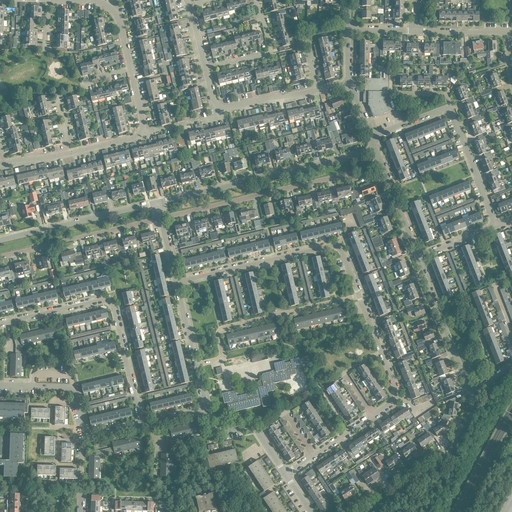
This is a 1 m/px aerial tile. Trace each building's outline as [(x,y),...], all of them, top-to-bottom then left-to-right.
[(232,4),(233,3),(232,0),(229,1),(230,4),(226,5),(227,9),(228,12),(234,11),(232,4)] [(235,0),(236,3),(233,3),(232,4),(234,11),(240,10),(238,2),(239,2),(238,0),(235,0)] [(241,0),(242,1),(239,2),(238,2),(240,10),(247,8),(244,0),(241,0)] [(366,7),(366,10),(378,10),(378,7),(370,7),(371,0),(362,0),(362,7),(366,7)] [(31,3),(31,13),(38,14),(38,13),(41,13),(41,12),(42,12),(42,7),(39,7),(39,4),(40,4),(38,4),(31,3)] [(175,5),(166,7),(167,10),(165,10),(166,12),(167,12),(176,10),(176,7),(178,6),(178,4),(177,4),(175,5)] [(221,10),(220,6),(217,7),(214,8),(215,12),(217,19),(223,17),(221,10)] [(227,9),(224,9),(223,6),(220,6),(221,10),(223,17),(229,16),(228,12),(227,9)] [(445,21),(445,12),(439,12),(439,8),(436,9),(436,21),(439,21),(445,21)] [(478,12),(473,12),(473,22),(479,22),(479,15),(482,15),(482,8),(479,8),(478,12)] [(133,15),(131,16),(132,21),(139,19),(138,16),(143,15),(142,12),(145,11),(145,9),(141,10),(133,12),(133,15)] [(215,12),(212,12),(211,9),(208,9),(208,13),(209,13),(210,20),(217,19),(215,12)] [(209,13),(208,13),(205,14),(204,10),(202,11),(204,22),(210,20),(209,13)] [(378,10),(366,10),(366,13),(362,13),(362,20),(370,20),(370,15),(378,15),(378,10)] [(277,23),(284,21),(282,15),(285,14),(284,11),(274,13),(274,16),(271,17),(272,20),(273,23),(277,22),(277,23)] [(178,15),(169,17),(170,22),(179,20),(178,17),(180,16),(180,14),(177,15),(178,15)] [(404,14),(394,14),(394,23),(398,23),(398,20),(404,20),(404,14)] [(136,27),(144,25),(143,20),(134,22),(135,26),(133,26),(133,28),(136,28),(136,27)] [(179,30),(179,27),(181,27),(180,21),(168,24),(170,30),(167,31),(167,33),(170,32),(179,30)] [(104,24),(95,26),(96,28),(94,29),(94,31),(96,31),(106,29),(108,28),(107,23),(104,24)] [(96,31),(94,31),(95,34),(92,35),(93,37),(104,34),(104,31),(106,31),(106,29),(96,31)] [(146,30),(137,32),(134,33),(136,41),(148,39),(146,30)] [(259,32),(253,33),(254,40),(255,40),(258,39),(259,43),(262,42),(261,41),(259,32)] [(254,40),(253,33),(247,35),(248,42),(252,41),(253,45),(256,44),(255,40),(254,40)] [(104,34),(93,37),(94,42),(97,41),(97,42),(106,40),(106,39),(105,36),(107,36),(107,34),(104,34)] [(319,45),(328,43),(327,38),(330,37),(330,34),(320,36),(320,39),(318,40),(319,45)] [(248,42),(247,35),(240,36),(242,43),(243,47),(247,46),(249,45),(248,42)] [(242,43),(240,36),(234,38),(235,41),(236,45),(240,44),(240,47),(243,47),(242,43)] [(23,45),(23,48),(30,48),(35,48),(35,45),(37,45),(37,42),(34,42),(34,39),(34,38),(26,38),(26,45),(23,45)] [(138,48),(141,47),(150,45),(149,42),(152,41),(151,39),(148,40),(139,42),(140,45),(138,46),(138,48)] [(281,41),(277,41),(278,44),(282,44),(282,47),(284,47),(288,46),(290,46),(288,39),(281,41)] [(235,41),(229,42),(231,50),(231,53),(234,53),(234,49),(237,48),(236,45),(235,41)] [(57,42),(57,45),(53,45),(53,48),(60,49),(60,52),(67,52),(67,49),(64,49),(64,42),(57,42)] [(380,49),(380,56),(383,56),(383,51),(389,51),(389,42),(383,42),(383,43),(383,49),(380,49)] [(394,42),(394,51),(395,51),(397,51),(397,55),(400,55),(400,56),(403,56),(403,49),(400,49),(400,43),(400,42),(395,42),(394,42)] [(442,43),(442,56),(462,56),(462,43),(455,43),(455,42),(451,42),(449,42),(449,43),(442,43)] [(481,42),(473,43),(473,48),(474,54),(476,54),(477,58),(486,57),(485,53),(483,53),(481,42)] [(489,52),(486,52),(487,60),(493,59),(493,52),(496,52),(496,42),(488,43),(489,52)] [(183,45),(174,47),(175,52),(184,50),(186,49),(185,44),(183,45)] [(225,51),(223,44),(217,45),(219,53),(218,53),(219,56),(222,55),(225,55),(224,51),(225,51)] [(403,49),(403,56),(404,56),(406,56),(407,54),(413,54),(413,44),(407,44),(407,49),(403,49)] [(413,44),(413,54),(418,54),(418,56),(421,56),(421,49),(418,49),(418,44),(413,44)] [(421,49),(421,56),(424,56),(424,54),(430,54),(430,44),(424,44),(424,49),(421,49)] [(430,44),(430,54),(433,54),(433,56),(433,57),(439,57),(439,56),(439,49),(435,49),(435,44),(430,44)] [(219,53),(217,45),(210,47),(213,58),(216,57),(215,53),(218,53),(219,53)] [(175,52),(176,58),(188,55),(186,49),(184,50),(175,52)] [(113,54),(110,55),(112,62),(113,65),(119,64),(118,59),(116,50),(113,51),(113,54)] [(110,55),(104,56),(106,63),(107,67),(113,65),(112,62),(110,55)] [(104,56),(98,57),(100,65),(100,64),(100,65),(103,64),(104,67),(107,67),(106,63),(104,56)] [(100,65),(98,57),(92,59),(91,59),(92,63),(92,62),(93,66),(94,66),(97,65),(97,69),(100,68),(100,65),(100,64),(100,65)] [(141,68),(143,68),(152,65),(154,65),(154,62),(153,60),(151,61),(151,60),(142,62),(143,66),(140,66),(141,68)] [(92,62),(92,63),(86,64),(88,71),(88,73),(89,75),(91,74),(91,70),(94,69),(94,66),(93,66),(92,62)] [(88,71),(86,64),(80,65),(79,63),(76,63),(78,70),(81,69),(82,76),(85,75),(85,72),(88,71)] [(277,67),(274,68),(273,68),(275,75),(281,74),(280,70),(279,63),(276,63),(277,67)] [(424,77),(424,86),(429,86),(429,82),(433,82),(433,74),(433,67),(433,66),(429,66),(429,67),(429,74),(424,74),(424,77)] [(242,71),(244,79),(245,81),(247,80),(247,78),(250,77),(248,70),(246,70),(248,69),(248,67),(241,68),(242,72),(242,71)] [(261,71),(260,67),(254,69),(256,80),(263,78),(261,71)] [(241,68),(235,69),(236,73),(238,80),(244,79),(242,71),(242,72),(241,68)] [(236,73),(235,69),(232,70),(229,71),(229,74),(230,74),(232,82),(238,80),(236,73)] [(389,71),(383,71),(380,71),(380,77),(379,77),(379,79),(365,79),(365,93),(363,93),(363,100),(364,101),(364,102),(368,102),(368,106),(369,106),(372,116),(373,118),(392,111),(389,103),(389,93),(389,71)] [(415,74),(415,82),(418,82),(418,86),(424,86),(424,77),(418,77),(418,74),(417,74),(417,71),(415,71),(415,74)] [(230,74),(229,74),(226,75),(226,72),(223,72),(223,73),(223,76),(224,76),(225,83),(232,82),(230,74)] [(433,74),(433,82),(436,82),(436,86),(442,86),(442,77),(436,77),(436,75),(435,75),(435,72),(433,72),(433,74)] [(223,76),(223,73),(222,74),(221,73),(217,74),(217,77),(215,77),(216,82),(218,81),(219,85),(225,83),(224,76),(223,76)] [(334,78),(333,73),(330,74),(324,75),(325,81),(331,79),(332,82),(339,80),(339,77),(334,78)] [(397,74),(397,82),(400,82),(400,86),(406,86),(406,77),(403,77),(403,74),(397,74)] [(406,77),(406,86),(412,86),(412,81),(415,82),(415,74),(412,74),(412,77),(406,77)] [(496,74),(491,76),(491,74),(486,76),(487,77),(485,78),(487,81),(488,84),(498,80),(498,79),(497,76),(496,74)] [(303,75),(294,77),(292,77),(294,82),(292,83),(293,86),(300,84),(300,81),(305,80),(303,75)] [(442,77),(442,86),(447,87),(447,82),(450,82),(450,78),(450,75),(447,75),(447,77),(442,77)] [(120,84),(122,91),(128,90),(126,79),(123,80),(120,81),(120,84)] [(190,80),(181,82),(179,83),(180,88),(179,88),(179,91),(186,90),(185,87),(191,85),(190,80)] [(498,80),(488,84),(489,86),(492,85),(493,88),(486,91),(488,94),(490,93),(497,90),(496,88),(501,86),(500,83),(499,80),(498,81),(498,80)] [(120,84),(120,81),(117,81),(117,85),(114,86),(114,87),(115,89),(116,93),(116,95),(116,93),(122,91),(120,84)] [(458,96),(468,91),(468,90),(465,91),(463,87),(468,86),(466,83),(456,87),(457,89),(456,90),(458,96)] [(115,89),(114,87),(115,89),(111,90),(110,86),(108,87),(108,89),(109,91),(110,98),(117,96),(116,95),(116,93),(115,89)] [(109,91),(105,91),(104,88),(101,89),(102,92),(103,92),(104,99),(110,98),(109,91)] [(102,92),(101,89),(95,90),(96,93),(96,94),(98,101),(104,99),(103,92),(102,92)] [(497,90),(490,93),(491,94),(492,96),(496,94),(497,98),(494,99),(495,101),(505,97),(504,94),(503,91),(498,93),(497,90)] [(96,94),(96,93),(96,94),(93,94),(92,91),(89,91),(92,102),(98,101),(96,94)] [(468,91),(458,96),(461,102),(465,100),(466,102),(473,100),(472,97),(468,99),(466,95),(469,94),(468,91)] [(70,104),(78,103),(76,96),(79,95),(78,92),(72,94),(72,97),(65,99),(66,102),(70,101),(70,104)] [(46,103),(46,100),(49,99),(48,96),(42,98),(41,95),(34,96),(35,99),(38,99),(39,105),(46,103)] [(159,96),(149,98),(151,106),(164,103),(163,100),(162,98),(161,97),(159,98),(159,96)] [(505,97),(495,101),(496,104),(497,107),(496,108),(497,111),(498,111),(504,108),(503,105),(508,104),(507,101),(506,98),(505,97)] [(340,98),(329,102),(330,105),(332,104),(334,109),(343,105),(340,98)] [(473,100),(466,102),(467,106),(463,107),(465,113),(475,109),(474,107),(471,108),(470,105),(474,103),(473,100)] [(50,102),(46,103),(39,105),(41,111),(48,109),(47,106),(51,105),(50,102)] [(70,104),(67,105),(68,108),(71,107),(72,111),(75,110),(79,109),(79,108),(78,103),(70,104)] [(202,103),(192,106),(190,106),(192,111),(190,111),(191,115),(198,113),(197,110),(203,108),(202,103)] [(158,112),(167,110),(170,109),(169,104),(157,106),(158,112)] [(314,113),(315,118),(315,120),(320,118),(321,120),(324,119),(322,112),(319,113),(318,107),(313,108),(314,113)] [(48,109),(41,111),(37,112),(38,115),(41,114),(42,117),(49,116),(48,112),(52,111),(51,108),(48,109)] [(75,110),(76,113),(73,114),(73,117),(75,117),(77,116),(84,114),(83,108),(79,108),(79,109),(75,110)] [(502,119),(511,115),(511,112),(511,111),(511,112),(510,109),(506,111),(505,111),(504,108),(498,111),(499,114),(500,113),(501,117),(502,119)] [(473,120),(480,118),(479,115),(478,115),(475,109),(465,113),(467,120),(471,118),(472,121),(473,120)] [(125,111),(123,112),(114,114),(111,115),(112,120),(113,120),(115,119),(124,117),(123,114),(126,113),(125,111)] [(4,124),(11,122),(10,119),(13,118),(12,112),(5,114),(6,117),(0,118),(0,121),(3,120),(4,124)] [(277,115),(279,124),(284,122),(285,126),(288,125),(287,118),(284,119),(282,113),(277,115)] [(352,120),(350,113),(346,115),(346,114),(343,115),(343,116),(340,117),(339,114),(336,116),(339,125),(343,123),(342,122),(345,121),(346,122),(348,121),(351,121),(352,120)] [(77,116),(78,119),(74,120),(75,123),(78,122),(86,120),(84,114),(77,116)] [(500,126),(502,130),(508,127),(511,126),(510,123),(511,122),(511,115),(502,119),(503,121),(506,120),(507,124),(500,126)] [(485,116),(480,118),(473,120),(474,123),(470,125),(470,127),(470,128),(471,130),(472,130),(472,131),(482,127),(481,124),(480,121),(486,119),(485,116)] [(48,127),(48,124),(51,123),(50,120),(43,122),(43,119),(36,120),(37,123),(40,123),(41,129),(49,127),(48,127)] [(78,122),(79,125),(76,126),(76,129),(80,128),(87,126),(91,125),(90,122),(86,123),(86,120),(78,122)] [(437,122),(441,130),(446,128),(443,120),(437,122)] [(128,121),(125,122),(116,124),(113,125),(115,130),(118,129),(127,127),(129,126),(128,123),(128,121)] [(242,122),(242,121),(237,122),(238,128),(235,128),(237,137),(240,136),(239,131),(244,130),(242,122)] [(351,121),(348,121),(349,124),(346,126),(348,131),(354,128),(354,127),(355,127),(354,123),(352,124),(352,123),(351,121)] [(437,122),(432,124),(435,133),(441,130),(437,122)] [(435,133),(432,124),(426,127),(430,135),(435,133)] [(52,126),(48,127),(49,127),(41,129),(43,135),(50,133),(49,130),(53,129),(52,126)] [(80,128),(81,131),(77,132),(78,135),(81,134),(89,132),(87,126),(80,128)] [(118,129),(119,134),(122,134),(128,132),(127,129),(129,128),(129,126),(127,127),(118,129)] [(430,135),(426,127),(421,129),(424,137),(430,135)] [(482,127),(472,131),(472,132),(473,135),(474,137),(477,136),(478,138),(487,135),(486,132),(482,134),(480,130),(483,129),(482,127)] [(511,128),(509,130),(508,127),(502,130),(503,133),(507,131),(508,134),(505,136),(506,138),(511,135),(511,128)] [(10,136),(17,134),(16,128),(13,128),(12,128),(9,129),(6,130),(6,131),(6,132),(7,137),(10,136)] [(421,129),(415,131),(419,139),(424,137),(421,129)] [(419,139),(415,131),(410,133),(413,141),(419,139)] [(53,132),(50,133),(43,135),(44,141),(52,140),(51,136),(54,135),(53,132)] [(81,134),(82,138),(79,138),(79,141),(93,138),(93,135),(89,135),(89,132),(81,134)] [(196,141),(193,132),(188,134),(189,139),(186,140),(188,146),(191,145),(190,143),(196,141)] [(413,141),(410,133),(404,135),(407,143),(413,141)] [(10,136),(11,139),(8,140),(8,143),(9,143),(12,142),(19,140),(17,134),(10,136)] [(345,135),(341,136),(342,141),(346,140),(347,145),(357,142),(355,136),(349,137),(349,134),(345,135)] [(293,135),(289,136),(292,149),(296,148),(298,157),(305,155),(303,149),(303,146),(299,147),(298,144),(298,142),(295,143),(295,142),(293,135)] [(487,135),(478,138),(478,139),(477,139),(478,142),(474,144),(476,150),(486,145),(485,144),(484,140),(485,139),(484,136),(487,135)] [(285,150),(282,151),(284,160),(291,158),(289,150),(292,149),(289,136),(286,137),(287,143),(284,144),(285,150)] [(323,138),(323,139),(325,150),(333,148),(330,137),(326,138),(327,141),(324,142),(323,138)] [(55,138),(52,140),(44,141),(46,148),(49,147),(53,146),(52,142),(55,141),(55,138)] [(175,139),(172,140),(171,139),(166,140),(168,149),(174,148),(174,151),(178,151),(175,139)] [(325,150),(323,139),(320,139),(321,143),(316,144),(318,152),(325,150)] [(387,148),(395,145),(393,139),(385,143),(387,148)] [(12,142),(9,143),(12,142),(12,145),(9,146),(10,149),(13,148),(20,146),(19,140),(12,142)] [(303,149),(305,155),(312,153),(308,140),(305,140),(306,145),(303,146),(303,149)] [(395,145),(387,148),(389,154),(397,151),(395,145)] [(487,148),(486,145),(476,150),(478,156),(483,154),(484,157),(491,154),(490,151),(486,153),(484,150),(487,148)] [(13,148),(14,151),(10,152),(11,155),(22,153),(20,146),(13,148)] [(235,149),(227,151),(228,153),(229,157),(236,156),(235,149)] [(284,160),(282,151),(278,152),(277,149),(274,150),(277,162),(284,160)] [(264,155),(261,156),(263,165),(269,163),(267,151),(264,152),(264,155)] [(400,156),(397,151),(389,154),(391,159),(400,156)] [(455,151),(449,153),(452,161),(458,159),(455,151)] [(226,164),(221,165),(223,174),(230,172),(229,168),(230,168),(229,164),(230,163),(228,153),(224,154),(226,164)] [(449,153),(444,155),(447,163),(452,161),(449,153)] [(263,165),(261,156),(257,157),(256,154),(253,154),(256,167),(263,165)] [(491,154),(484,157),(485,160),(481,161),(483,167),(493,163),(492,161),(489,162),(488,159),(492,157),(491,154)] [(444,155),(438,157),(441,165),(447,163),(444,155)] [(402,162),(400,156),(391,159),(394,165),(402,162)] [(438,157),(433,159),(436,168),(441,165),(438,157)] [(433,159),(427,162),(430,170),(436,168),(433,159)] [(245,161),(234,163),(235,171),(247,169),(245,161)] [(404,167),(402,162),(394,165),(396,170),(404,167)] [(430,170),(427,162),(422,164),(425,172),(430,170)] [(494,166),(493,163),(483,167),(485,173),(490,172),(491,174),(498,172),(497,169),(492,170),(491,167),(494,166)] [(425,172),(422,164),(416,166),(419,174),(425,172)] [(210,168),(206,169),(208,178),(215,176),(212,165),(210,165),(210,168)] [(208,178),(206,169),(202,170),(201,167),(199,168),(201,179),(208,178)] [(404,167),(396,170),(398,176),(406,173),(404,167)] [(191,172),(187,173),(189,182),(196,181),(193,169),(190,170),(191,172)] [(189,182),(187,173),(183,174),(182,172),(179,173),(182,184),(189,182)] [(498,172),(491,174),(492,177),(488,179),(490,185),(500,181),(499,179),(496,180),(495,177),(499,175),(498,172)] [(408,178),(406,173),(398,176),(400,182),(408,178)] [(151,179),(146,180),(149,192),(157,190),(155,184),(158,183),(156,176),(156,174),(150,176),(151,179)] [(167,178),(169,187),(176,185),(173,174),(170,175),(171,177),(167,178)] [(169,187),(167,178),(163,179),(163,176),(160,177),(163,189),(169,187)] [(501,184),(500,181),(490,185),(492,191),(497,189),(498,192),(505,189),(504,186),(499,188),(498,185),(501,184)] [(119,187),(117,187),(119,199),(126,197),(124,190),(127,189),(126,187),(125,182),(122,182),(123,188),(120,189),(119,187)] [(140,185),(132,186),(134,195),(144,193),(143,188),(144,188),(143,182),(139,183),(140,185)] [(467,182),(462,184),(465,192),(470,190),(467,182)] [(99,196),(99,193),(95,194),(94,191),(92,191),(91,188),(90,183),(87,184),(88,187),(88,188),(90,196),(93,195),(95,204),(101,203),(99,196)] [(368,183),(359,186),(363,196),(375,191),(372,185),(369,186),(368,183)] [(462,184),(457,186),(460,194),(465,192),(462,184)] [(354,199),(352,191),(349,192),(348,187),(348,186),(344,187),(345,188),(342,188),(344,197),(350,195),(351,200),(354,199)] [(460,194),(457,186),(451,188),(454,196),(460,194)] [(88,188),(88,187),(84,188),(85,195),(86,195),(87,198),(78,200),(78,202),(80,208),(89,206),(87,200),(90,199),(90,196),(88,188)] [(102,192),(99,193),(99,196),(101,203),(107,202),(105,195),(109,194),(107,189),(107,187),(104,187),(104,188),(102,189),(102,192)] [(110,188),(107,189),(109,194),(109,196),(112,195),(113,200),(119,199),(117,187),(114,188),(115,190),(111,191),(110,188)] [(344,197),(342,188),(339,189),(339,188),(336,189),(336,190),(335,190),(337,195),(333,195),(335,202),(338,202),(337,198),(344,197)] [(454,196),(451,188),(446,190),(449,198),(454,196)] [(446,190),(440,193),(443,201),(449,198),(446,190)] [(325,192),(323,193),(325,201),(328,200),(328,202),(331,201),(332,205),(335,204),(335,203),(335,202),(333,195),(330,196),(329,191),(328,192),(328,191),(325,191),(325,192)] [(36,193),(29,194),(31,203),(38,201),(37,200),(36,193)] [(317,199),(314,200),(316,208),(317,212),(320,211),(318,203),(325,201),(323,193),(319,194),(319,193),(316,193),(316,194),(317,199)] [(440,193),(434,195),(437,203),(443,201),(440,193)] [(316,208),(314,200),(310,201),(309,196),(309,195),(306,196),(306,197),(303,198),(305,206),(311,205),(312,208),(316,207),(316,208)] [(437,203),(434,195),(428,197),(431,205),(437,203)] [(305,206),(303,198),(300,198),(300,197),(297,198),(298,204),(295,205),(297,212),(300,211),(299,208),(305,206)] [(373,207),(381,204),(379,198),(365,203),(366,205),(371,203),(373,207)] [(285,210),(285,212),(286,213),(293,211),(291,199),(279,202),(281,211),(285,210)] [(78,202),(78,200),(69,202),(71,210),(80,208),(78,202)] [(411,210),(420,207),(417,201),(409,205),(411,210)] [(511,210),(509,201),(503,203),(507,212),(511,210)] [(59,203),(53,204),(54,209),(55,214),(62,213),(60,208),(63,207),(62,202),(59,203)] [(507,212),(503,203),(498,205),(500,212),(501,213),(501,214),(507,212)] [(54,209),(53,204),(47,206),(44,206),(45,212),(48,211),(49,216),(55,214),(54,209)] [(271,204),(263,206),(266,216),(273,215),(271,204)] [(364,221),(365,223),(365,225),(366,225),(374,222),(372,218),(376,217),(374,214),(384,210),(381,204),(373,207),(374,211),(369,213),(370,215),(368,216),(369,219),(364,221)] [(29,206),(22,208),(24,219),(25,218),(26,219),(29,219),(28,218),(32,217),(31,212),(35,211),(34,206),(29,207),(29,206)] [(420,207),(411,210),(414,216),(422,213),(420,207)] [(241,210),(241,211),(240,211),(241,215),(239,215),(240,221),(246,219),(247,221),(251,220),(251,218),(256,217),(254,210),(248,212),(248,209),(244,210),(244,209),(241,210)] [(8,216),(1,217),(2,219),(3,226),(10,225),(9,220),(12,219),(10,210),(6,211),(8,216)] [(233,223),(235,223),(232,213),(226,215),(228,224),(228,226),(230,227),(232,226),(234,225),(233,223)] [(422,213),(414,216),(416,221),(424,218),(422,213)] [(479,213),(473,215),(477,223),(482,221),(479,213)] [(477,223),(473,215),(468,217),(471,225),(477,223)] [(219,216),(213,218),(215,229),(218,229),(218,226),(221,225),(219,216)] [(381,226),(389,224),(386,217),(382,219),(382,218),(375,221),(377,224),(380,223),(381,226)] [(471,225),(468,217),(462,219),(466,228),(471,225)] [(424,218),(416,221),(418,227),(426,224),(424,218)] [(208,219),(201,221),(203,229),(206,228),(207,231),(210,231),(208,219)] [(257,222),(254,222),(256,230),(265,228),(262,219),(256,220),(257,222)] [(462,219),(457,221),(460,230),(466,228),(462,219)] [(201,221),(194,222),(197,234),(200,233),(199,230),(203,229),(201,221)] [(457,221),(451,224),(455,232),(460,230),(457,221)] [(182,225),(184,237),(188,236),(191,235),(188,223),(182,225)] [(389,224),(381,226),(382,230),(379,231),(381,235),(388,233),(388,232),(391,230),(389,224)] [(428,229),(426,224),(418,227),(420,232),(428,229)] [(455,232),(451,224),(446,226),(449,234),(455,232)] [(175,227),(178,238),(178,240),(181,239),(181,238),(184,237),(182,225),(175,227)] [(449,234),(446,226),(440,228),(443,236),(449,234)] [(326,235),(324,227),(318,229),(320,237),(326,235)] [(430,235),(428,229),(420,232),(422,238),(430,235)] [(308,240),(306,231),(300,233),(302,241),(308,240)] [(150,245),(152,244),(151,242),(155,241),(153,232),(147,234),(150,245)] [(349,241),(357,238),(355,232),(347,235),(349,241)] [(142,240),(139,241),(140,248),(143,247),(142,244),(146,243),(147,246),(150,245),(147,234),(141,235),(142,240)] [(494,242),(502,239),(500,234),(492,237),(494,242)] [(430,235),(422,238),(424,244),(433,240),(430,235)] [(140,248),(139,241),(136,241),(134,237),(128,238),(131,249),(134,249),(133,246),(136,245),(137,248),(140,248)] [(123,245),(120,245),(122,252),(125,251),(124,248),(127,247),(128,250),(131,249),(128,238),(122,240),(123,245)] [(281,246),(279,238),(272,239),(274,248),(281,246)] [(360,243),(357,238),(349,241),(351,246),(360,243)] [(502,239),(494,242),(496,248),(504,245),(502,239)] [(383,245),(381,240),(378,240),(372,243),(375,249),(383,245)] [(390,250),(398,247),(395,240),(386,243),(387,247),(389,246),(390,250)] [(122,252),(120,245),(117,246),(116,241),(109,243),(112,254),(115,253),(114,250),(118,250),(118,252),(121,251),(121,252),(122,252)] [(112,254),(109,243),(103,244),(104,249),(101,249),(103,256),(106,256),(105,252),(109,252),(110,255),(112,254)] [(360,243),(351,246),(354,252),(362,249),(360,243)] [(504,245),(496,248),(498,253),(506,250),(504,245)] [(103,256),(101,249),(98,250),(97,246),(91,247),(93,258),(96,258),(95,255),(99,254),(100,257),(103,256)] [(462,254),(471,251),(468,246),(460,249),(462,254)] [(93,258),(91,247),(84,249),(85,253),(82,254),(84,261),(87,260),(86,257),(90,256),(90,259),(93,258)] [(241,255),(239,247),(233,248),(235,257),(241,255)] [(401,254),(398,247),(390,250),(392,254),(390,254),(391,257),(401,254)] [(235,257),(233,248),(227,250),(229,258),(235,257)] [(364,254),(362,249),(354,252),(356,257),(364,254)] [(506,250),(498,253),(500,259),(508,256),(506,250)] [(67,253),(69,261),(74,259),(75,262),(78,262),(78,264),(82,263),(81,255),(74,257),(73,251),(67,253)] [(473,257),(471,251),(462,254),(465,260),(473,257)] [(69,261),(67,253),(61,254),(62,260),(59,260),(61,266),(67,265),(66,261),(69,261)] [(364,254),(356,257),(358,263),(366,260),(364,254)] [(386,262),(388,261),(387,257),(383,259),(382,255),(379,257),(382,264),(386,262)] [(508,256),(500,259),(502,264),(511,261),(508,256)] [(197,266),(195,257),(189,259),(191,267),(197,266)] [(473,257),(465,260),(467,266),(475,263),(473,257)] [(45,258),(38,259),(40,267),(43,267),(43,269),(48,268),(45,258)] [(431,266),(439,263),(437,258),(429,261),(431,266)] [(191,267),(189,259),(183,260),(185,269),(191,267)] [(368,265),(366,260),(358,263),(360,268),(368,265)] [(398,271),(406,268),(404,261),(395,265),(398,271)] [(511,264),(511,261),(502,264),(504,270),(511,266),(511,264)] [(29,262),(22,264),(24,273),(31,271),(32,276),(35,275),(33,266),(30,267),(29,262)] [(442,269),(439,263),(431,266),(433,272),(442,269)] [(477,268),(475,263),(467,266),(469,271),(477,268)] [(24,273),(22,264),(15,265),(16,270),(13,271),(15,280),(19,279),(17,274),(24,273)] [(368,265),(360,268),(362,274),(370,271),(368,265)] [(15,280),(13,271),(9,272),(8,268),(8,267),(5,268),(2,269),(4,278),(8,277),(9,281),(12,280),(12,281),(14,288),(17,287),(15,280)] [(406,268),(398,271),(400,278),(409,274),(406,268)] [(479,274),(477,268),(469,271),(471,277),(479,274)] [(442,269),(433,272),(435,278),(444,274),(442,269)] [(366,284),(374,280),(372,274),(364,278),(366,284)] [(446,280),(444,274),(435,278),(437,283),(446,280)] [(481,279),(479,274),(471,277),(473,282),(481,279)] [(483,284),(481,279),(473,282),(475,287),(483,284)] [(374,280),(366,284),(368,289),(376,286),(374,280)] [(448,285),(446,280),(437,283),(440,288),(448,285)] [(407,294),(415,291),(413,285),(405,287),(404,284),(397,287),(398,290),(402,289),(403,291),(406,290),(407,294)] [(448,285),(440,288),(442,294),(450,291),(448,285)] [(376,286),(368,289),(370,295),(378,291),(376,286)] [(378,291),(370,295),(372,300),(381,297),(378,291)] [(415,291),(407,294),(409,298),(406,299),(406,300),(403,302),(406,307),(413,305),(411,301),(418,298),(415,291)] [(450,291),(442,294),(444,299),(452,296),(450,291)] [(473,300),(481,297),(479,291),(471,294),(473,300)] [(28,297),(22,299),(24,307),(30,306),(28,297)] [(381,297),(372,300),(375,306),(383,302),(381,297)] [(481,297),(473,300),(475,305),(483,302),(481,297)] [(24,307),(22,299),(15,300),(17,309),(24,307)] [(383,302),(375,306),(377,311),(385,308),(383,302)] [(483,302),(475,305),(478,311),(486,308),(483,302)] [(343,307),(337,309),(339,319),(346,318),(343,307)] [(413,308),(406,310),(409,316),(415,313),(416,317),(424,314),(422,307),(414,311),(413,308)] [(385,308),(377,311),(379,316),(387,313),(385,308)] [(488,313),(486,308),(478,311),(480,317),(488,313)] [(337,309),(330,311),(332,321),(339,319),(337,309)] [(332,321),(330,311),(322,312),(325,323),(332,321)] [(325,323),(322,312),(315,314),(318,324),(325,323)] [(488,313),(480,317),(482,322),(490,319),(488,313)] [(232,320),(230,314),(222,316),(223,322),(232,320)] [(318,324),(315,314),(309,316),(311,326),(318,324)] [(384,329),(392,326),(391,323),(395,322),(393,315),(387,317),(387,318),(385,318),(387,321),(382,323),(384,329)] [(311,326),(309,316),(301,317),(303,328),(311,326)] [(303,328),(301,317),(293,319),(296,330),(303,328)] [(490,319),(482,322),(484,328),(492,325),(490,319)] [(417,327),(413,329),(414,333),(426,328),(423,321),(416,324),(417,327)] [(276,323),(269,325),(271,336),(278,334),(276,323)] [(269,325),(262,327),(265,337),(271,336),(269,325)] [(394,332),(392,326),(384,329),(385,332),(384,332),(385,335),(386,335),(394,332)] [(55,327),(48,328),(51,339),(58,338),(55,327)] [(262,327),(255,328),(258,339),(265,337),(262,327)] [(48,328),(41,330),(44,341),(51,339),(48,328)] [(255,328),(248,330),(251,340),(258,339),(255,328)] [(484,337),(492,333),(490,328),(482,331),(484,337)] [(44,341),(41,330),(34,332),(37,343),(44,341)] [(248,330),(241,332),(243,342),(251,340),(248,330)] [(37,343),(34,332),(28,333),(30,344),(37,343)] [(243,342),(241,332),(234,333),(237,344),(243,342)] [(397,337),(394,332),(386,335),(387,337),(386,338),(387,341),(397,337)] [(424,338),(416,341),(418,346),(425,343),(425,341),(433,338),(431,332),(423,335),(424,338)] [(30,344),(28,333),(20,335),(20,339),(21,342),(22,346),(30,344)] [(237,344),(234,333),(226,335),(227,338),(228,342),(229,346),(237,344)] [(495,339),(492,333),(484,337),(486,342),(495,339)] [(399,343),(397,337),(387,341),(388,341),(391,347),(399,343)] [(495,339),(486,342),(489,348),(497,345),(495,339)] [(172,350),(181,348),(180,342),(171,344),(172,350)] [(399,343),(391,347),(393,352),(401,349),(399,343)] [(430,352),(438,349),(436,343),(428,346),(427,343),(417,347),(419,352),(424,350),(423,349),(426,348),(427,351),(426,351),(427,353),(430,352)] [(497,345),(489,348),(491,353),(499,350),(497,345)] [(404,355),(401,349),(393,352),(395,358),(400,357),(401,359),(408,357),(407,354),(404,355)] [(438,349),(430,352),(432,358),(440,355),(438,349)] [(499,350),(491,353),(493,359),(501,356),(499,350)] [(266,353),(250,356),(252,363),(268,359),(266,353)] [(501,356),(493,359),(495,365),(504,361),(501,356)] [(408,357),(401,359),(402,362),(398,364),(400,370),(408,367),(406,361),(409,360),(408,357)] [(275,370),(271,372),(274,384),(286,381),(290,380),(289,376),(296,374),(294,368),(300,366),(298,358),(290,360),(290,362),(284,363),(284,361),(273,364),(275,370)] [(437,370),(445,367),(443,361),(435,364),(437,370)] [(361,374),(368,369),(365,364),(357,369),(361,374)] [(410,373),(408,367),(400,370),(402,376),(410,373)] [(447,373),(445,367),(437,370),(439,376),(447,373)] [(22,369),(11,369),(10,377),(21,377),(22,369)] [(371,375),(368,369),(361,374),(364,379),(371,375)] [(274,384),(271,372),(270,372),(270,373),(262,374),(261,377),(261,380),(258,381),(258,382),(257,383),(258,389),(253,391),(253,392),(237,396),(236,391),(232,391),(231,384),(228,385),(227,380),(220,381),(222,394),(224,403),(226,403),(229,413),(262,405),(263,407),(270,406),(267,392),(275,391),(273,384),(274,384)] [(412,379),(410,373),(402,376),(405,382),(412,379)] [(375,380),(371,375),(364,379),(368,385),(375,380)] [(412,379),(405,382),(407,388),(415,385),(412,379)] [(441,389),(445,388),(453,385),(450,379),(447,380),(442,382),(444,385),(440,387),(441,389)] [(379,385),(375,380),(368,385),(371,390),(379,385)] [(330,395),(340,389),(336,383),(333,385),(332,384),(329,386),(330,388),(327,390),(330,395)] [(90,392),(88,384),(81,386),(83,394),(90,392)] [(379,385),(371,390),(375,395),(382,391),(379,385)] [(417,390),(415,385),(407,388),(409,393),(417,390)] [(442,392),(446,390),(446,391),(447,394),(455,391),(453,385),(445,388),(441,389),(442,392)] [(340,389),(330,395),(334,400),(341,395),(338,391),(340,389)] [(417,390),(409,393),(412,400),(419,396),(417,390)] [(386,396),(382,391),(375,395),(379,401),(381,399),(382,400),(384,398),(386,396)] [(341,395),(334,400),(337,405),(344,401),(341,395)] [(174,398),(168,399),(170,407),(176,406),(174,398)] [(445,405),(445,408),(446,408),(449,409),(457,410),(458,404),(453,403),(453,402),(451,398),(445,400),(446,403),(448,402),(450,403),(449,403),(448,405),(445,405)] [(162,401),(156,402),(158,410),(164,409),(162,401)] [(344,401),(337,405),(341,411),(348,406),(344,401)] [(158,410),(156,402),(150,403),(152,412),(158,410)] [(303,413),(312,407),(309,402),(299,408),(303,413)] [(25,413),(28,414),(29,406),(28,406),(25,406),(0,404),(0,416),(25,418),(25,413)] [(351,411),(348,406),(341,411),(344,416),(351,411)] [(312,407),(303,413),(303,414),(305,412),(308,417),(316,412),(312,407)] [(431,411),(434,415),(439,412),(438,410),(437,407),(431,411)] [(401,411),(405,418),(410,415),(405,408),(401,411)] [(445,408),(444,411),(447,411),(446,414),(446,415),(448,415),(447,416),(451,416),(456,417),(457,410),(449,409),(446,408),(445,408)] [(355,417),(351,411),(344,416),(348,421),(355,417)] [(401,411),(395,414),(400,421),(405,418),(401,411)] [(319,417),(316,412),(308,417),(312,422),(319,417)] [(395,414),(390,418),(395,425),(400,421),(395,414)] [(98,425),(96,416),(89,418),(91,426),(98,425)] [(319,417),(312,422),(315,427),(323,423),(319,417)] [(390,418),(385,421),(390,429),(395,425),(390,418)] [(426,424),(430,431),(432,429),(433,429),(426,420),(424,422),(426,424)] [(390,429),(385,421),(379,425),(382,430),(380,431),(384,437),(386,435),(384,432),(390,429)] [(437,423),(437,424),(438,426),(443,433),(448,430),(445,425),(444,423),(443,421),(440,423),(439,422),(437,424),(437,423)] [(193,424),(195,434),(201,433),(199,422),(193,424)] [(326,428),(323,423),(315,427),(319,433),(326,428)] [(195,434),(193,424),(185,425),(187,436),(195,434)] [(435,428),(433,430),(436,435),(438,437),(443,433),(438,426),(437,424),(434,425),(434,426),(436,428),(435,428)] [(185,425),(178,427),(180,437),(187,436),(185,425)] [(270,435),(277,431),(274,425),(267,430),(270,435)] [(180,437),(178,427),(170,429),(171,435),(172,439),(173,439),(180,437)] [(320,440),(330,433),(326,428),(319,433),(316,434),(320,440)] [(374,429),(369,432),(374,439),(379,436),(381,439),(384,437),(380,431),(378,429),(375,430),(374,429)] [(277,431),(270,435),(274,441),(281,436),(277,431)] [(369,432),(364,436),(369,443),(374,439),(369,432)] [(421,434),(427,444),(433,440),(428,433),(425,435),(423,433),(421,434)] [(24,435),(12,434),(11,463),(5,463),(5,478),(17,478),(18,464),(23,464),(23,463),(24,455),(24,448),(24,441),(24,435)] [(427,444),(421,434),(418,436),(420,439),(417,441),(422,448),(427,444)] [(141,436),(134,438),(137,448),(143,447),(141,436)] [(284,441),(281,436),(274,441),(275,442),(274,443),(276,446),(277,445),(277,446),(284,441)] [(369,443),(364,436),(358,439),(363,446),(369,443)] [(134,438),(127,439),(129,450),(137,448),(134,438)] [(127,439),(120,441),(122,452),(129,450),(127,439)] [(363,446),(358,439),(353,443),(358,450),(363,446)] [(122,452),(120,441),(112,443),(113,448),(115,453),(122,452)] [(288,446),(284,441),(277,446),(281,451),(288,446)] [(349,449),(347,450),(352,458),(360,453),(358,450),(353,443),(348,446),(349,449)] [(398,452),(394,446),(392,444),(390,445),(396,454),(398,452)] [(407,447),(411,454),(414,453),(414,454),(417,452),(416,451),(417,451),(412,444),(407,447)] [(402,447),(400,448),(399,449),(401,451),(406,458),(407,459),(410,457),(409,456),(411,454),(407,447),(405,445),(402,447)] [(288,446),(281,451),(284,456),(291,451),(288,446)] [(235,449),(228,451),(231,463),(238,461),(235,449)] [(343,450),(338,453),(342,460),(347,457),(349,460),(352,458),(347,450),(348,453),(346,454),(343,450)] [(231,463),(228,451),(221,453),(223,465),(231,463)] [(284,456),(287,461),(295,457),(296,459),(299,456),(295,451),(292,453),(291,451),(284,456)] [(221,453),(213,454),(216,466),(223,465),(221,453)] [(342,460),(338,453),(335,455),(335,454),(332,456),(337,464),(339,467),(344,463),(342,460)] [(216,466),(213,454),(206,456),(209,468),(216,466)] [(376,454),(372,456),(377,463),(381,461),(376,454)] [(396,455),(391,458),(395,465),(397,464),(398,465),(401,463),(400,462),(401,462),(396,455)] [(337,464),(332,456),(332,457),(327,460),(332,467),(337,464)] [(395,465),(391,458),(385,462),(390,469),(390,468),(391,470),(394,468),(393,467),(395,465)] [(327,460),(322,464),(327,471),(332,467),(327,460)] [(262,467),(258,461),(248,467),(252,473),(262,467)] [(372,470),(368,472),(374,481),(378,479),(377,478),(380,476),(376,470),(376,469),(372,462),(369,464),(371,467),(370,468),(372,470)] [(327,471),(322,464),(316,468),(321,475),(327,471)] [(262,467),(252,473),(256,480),(266,473),(262,467)] [(304,486),(312,482),(310,479),(316,475),(312,469),(309,472),(304,476),(305,478),(301,481),(304,486)] [(352,470),(349,472),(350,475),(353,478),(356,483),(359,481),(353,473),(352,470)] [(374,481),(368,472),(365,474),(364,472),(363,473),(361,470),(358,472),(363,478),(368,485),(370,483),(371,484),(374,481)] [(349,472),(345,475),(349,481),(352,485),(356,483),(353,478),(350,475),(349,472)] [(266,473),(256,480),(260,486),(270,479),(266,473)] [(274,485),(270,479),(260,486),(264,491),(265,491),(274,485)] [(312,482),(304,486),(308,492),(315,487),(312,482)] [(345,489),(350,496),(352,495),(353,496),(355,494),(355,493),(349,484),(347,486),(348,487),(345,489)] [(315,487),(308,492),(311,497),(319,492),(315,487)] [(350,496),(345,489),(342,492),(341,490),(339,492),(344,500),(345,500),(345,501),(348,499),(347,498),(350,496)] [(268,496),(265,491),(256,497),(259,502),(268,496)] [(273,492),(268,496),(263,500),(267,505),(277,498),(273,492)] [(322,498),(319,492),(311,497),(315,502),(322,498)] [(197,500),(198,511),(209,511),(210,511),(212,511),(211,511),(213,511),(216,511),(215,511),(215,510),(216,509),(217,509),(214,496),(212,495),(212,494),(213,494),(208,495),(208,496),(207,496),(207,495),(203,495),(203,497),(202,497),(201,496),(197,497),(198,497),(198,498),(197,500)] [(282,505),(277,498),(267,505),(271,511),(282,505)] [(322,498),(315,502),(318,508),(326,503),(322,498)] [(329,508),(326,503),(318,508),(321,511),(323,511),(326,510),(327,511),(328,511),(341,504),(340,503),(333,507),(332,506),(329,508)]
